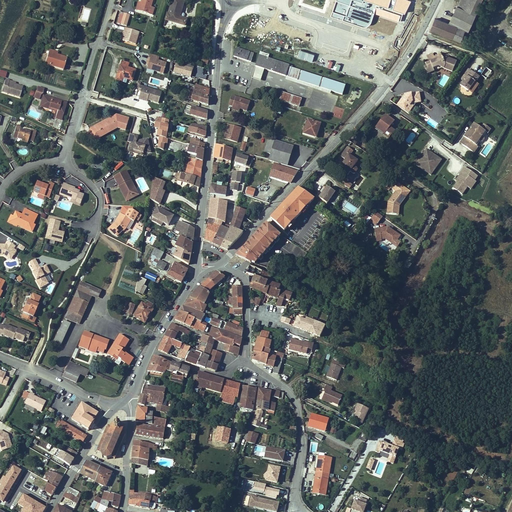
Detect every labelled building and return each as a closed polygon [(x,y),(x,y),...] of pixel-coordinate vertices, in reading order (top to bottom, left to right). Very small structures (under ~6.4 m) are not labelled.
[(141,0),(141,3),(138,11),(152,15),(153,11),(149,10),(150,7),(152,0),(141,0)] [(167,14),(165,20),(184,26),(186,19),(179,17),(184,1),(182,0),(172,0),(168,14),(167,14)] [(405,12),(411,1),(408,0),(336,0),(331,15),(334,16),(335,12),(344,15),(343,19),(362,26),(365,26),(368,25),(370,24),(371,21),(374,13),(398,21),(402,11),(405,12)] [(465,30),(467,31),(479,6),(481,0),(487,0),(496,4),(498,0),(460,0),(449,24),(435,19),(430,29),(451,38),(452,38),(456,27),(465,30)] [(306,16),(308,8),(301,7),(300,14),(306,16)] [(118,23),(127,26),(130,15),(125,13),(124,15),(121,14),(118,23)] [(338,25),(340,19),(333,17),(331,23),(338,25)] [(456,27),(452,38),(461,41),(465,30),(456,27)] [(135,44),(139,32),(125,28),(124,32),(125,32),(124,37),(123,41),(135,44)] [(288,30),(286,38),(293,40),(296,32),(288,30)] [(314,34),(313,41),(320,43),(322,36),(314,34)] [(333,46),(340,48),(343,41),(336,39),(333,46)] [(290,53),(298,54),(300,47),(292,45),(290,53)] [(253,53),(237,48),(234,57),(250,62),(253,53)] [(360,56),(361,49),(354,48),(352,54),(360,56)] [(268,55),(260,52),(255,66),(264,69),(267,58),(268,55)] [(66,58),(56,55),(48,53),(46,61),(64,66),(65,64),(66,58)] [(164,75),(167,63),(159,60),(150,57),(148,64),(146,70),(164,75)] [(427,60),(424,62),(426,66),(427,69),(431,67),(432,68),(437,66),(441,68),(451,73),(455,63),(445,59),(442,60),(442,58),(438,59),(437,57),(434,58),(427,60)] [(289,65),(267,58),(264,69),(285,76),(288,67),(289,65)] [(336,58),(334,65),(341,67),(343,60),(336,58)] [(64,66),(46,61),(45,64),(63,69),(64,66)] [(191,77),(194,68),(175,63),(173,72),(191,77)] [(116,80),(122,82),(123,78),(127,79),(132,81),(136,70),(127,68),(120,66),(116,80)] [(264,69),(255,66),(252,78),(260,81),(264,69)] [(481,76),(486,80),(492,71),(486,67),(481,76)] [(287,77),(297,80),(300,71),(291,68),(290,68),(287,77)] [(471,72),(468,69),(461,78),(464,80),(466,77),(467,77),(471,72)] [(321,78),(302,71),(301,73),(298,80),(318,87),(321,80),(321,78)] [(479,77),(471,72),(467,77),(466,77),(464,80),(461,84),(459,82),(456,87),(462,92),(464,88),(468,91),(474,82),(475,83),(479,77)] [(297,80),(287,77),(286,80),(333,95),(334,92),(298,80),(297,80)] [(343,85),(323,78),(320,88),(334,92),(340,94),(343,85)] [(3,86),(7,87),(5,93),(19,97),(23,87),(15,84),(9,82),(9,81),(9,80),(5,79),(3,86)] [(140,82),(137,81),(135,89),(138,90),(141,90),(140,93),(138,100),(146,103),(147,101),(158,105),(162,94),(139,87),(140,82)] [(43,89),(36,87),(33,97),(39,99),(43,89)] [(198,102),(202,90),(195,88),(191,87),(190,91),(188,91),(186,99),(198,102)] [(203,88),(202,90),(198,102),(208,105),(209,90),(203,88)] [(301,99),(282,92),(279,100),(299,107),(301,99)] [(402,98),(398,104),(406,110),(412,102),(414,103),(415,103),(421,102),(419,93),(405,95),(405,97),(403,99),(402,98)] [(232,96),(229,105),(233,106),(240,109),(246,111),(249,102),(232,96)] [(49,108),(54,110),(54,111),(54,113),(55,114),(54,120),(61,122),(66,103),(60,101),(60,103),(57,102),(56,100),(54,101),(52,101),(52,99),(47,97),(43,108),(49,110),(49,108)] [(408,113),(415,103),(414,103),(412,102),(406,110),(398,104),(397,105),(408,113)] [(187,106),(185,112),(207,119),(207,112),(187,106)] [(332,117),(341,118),(343,108),(334,106),(332,117)] [(420,117),(423,111),(416,108),(413,113),(420,117)] [(394,122),(386,115),(376,127),(376,128),(384,134),(394,122)] [(100,142),(101,137),(97,136),(97,133),(103,131),(102,129),(106,127),(108,131),(111,129),(112,131),(118,128),(126,130),(129,119),(117,116),(111,119),(112,120),(109,122),(108,120),(92,129),(89,139),(100,142)] [(158,143),(165,144),(166,138),(168,121),(162,119),(157,117),(155,123),(161,125),(159,137),(158,143)] [(316,137),(320,124),(307,120),(303,133),(316,137)] [(481,129),(474,124),(471,129),(472,130),(469,134),(468,133),(465,138),(468,140),(464,146),(475,154),(479,147),(476,146),(479,141),(481,142),(483,142),(485,140),(484,137),(482,136),(485,132),(488,134),(491,130),(484,125),(481,129)] [(237,142),(239,136),(237,136),(239,127),(230,125),(228,130),(226,130),(224,139),(237,142)] [(97,133),(97,136),(101,137),(112,131),(111,129),(108,131),(106,127),(102,129),(103,131),(97,133)] [(205,131),(190,127),(189,132),(205,137),(205,131)] [(20,131),(20,130),(16,128),(13,136),(17,138),(17,139),(21,141),(21,142),(27,144),(28,141),(33,143),(36,133),(31,131),(30,134),(27,133),(26,135),(24,134),(25,132),(20,131)] [(138,137),(130,134),(128,142),(131,143),(129,149),(134,150),(133,153),(138,154),(139,152),(143,153),(144,151),(147,152),(151,152),(148,139),(139,141),(139,142),(137,141),(138,137)] [(277,164),(277,163),(279,163),(287,166),(293,147),(275,141),(276,136),(269,134),(263,152),(270,154),(268,160),(274,162),(277,164)] [(189,145),(194,146),(203,149),(204,144),(199,143),(200,140),(192,138),(189,145)] [(231,161),(232,149),(216,145),(214,158),(231,161)] [(182,156),(186,157),(189,158),(202,162),(203,153),(193,150),(180,146),(178,150),(183,152),(182,156)] [(351,151),(346,147),(339,156),(343,159),(336,169),(344,175),(348,170),(352,173),(356,168),(352,165),(355,160),(348,155),(351,151)] [(431,153),(427,150),(416,164),(420,168),(422,165),(428,169),(426,172),(430,175),(441,160),(437,157),(435,159),(429,155),(431,153)] [(127,152),(126,159),(133,161),(135,154),(127,152)] [(235,162),(250,167),(253,156),(251,155),(250,158),(237,155),(235,162)] [(200,179),(202,162),(189,158),(185,174),(200,179)] [(290,183),(297,172),(278,166),(277,165),(277,164),(274,162),(269,176),(290,183)] [(477,176),(464,167),(459,174),(460,175),(462,176),(457,182),(453,188),(462,194),(467,187),(473,179),(474,180),(477,176)] [(137,187),(127,169),(116,176),(121,184),(123,183),(123,185),(125,184),(126,185),(125,187),(127,192),(129,191),(131,195),(136,193),(134,189),(137,187)] [(199,187),(200,179),(185,174),(178,172),(177,175),(177,178),(176,181),(199,187)] [(232,190),(237,191),(238,183),(240,182),(241,173),(233,172),(232,182),(233,182),(232,190)] [(150,200),(159,205),(164,192),(162,191),(165,183),(153,178),(150,200)] [(474,180),(473,179),(467,187),(471,189),(476,182),(474,180)] [(48,186),(37,182),(33,192),(49,198),(54,184),(50,183),(48,186)] [(400,195),(404,188),(397,183),(392,189),(395,192),(388,202),(387,211),(390,211),(390,214),(396,215),(397,206),(403,197),(400,195)] [(64,184),(60,194),(69,198),(76,200),(76,202),(81,204),(84,196),(79,194),(81,190),(75,188),(75,189),(73,189),(73,187),(64,184)] [(217,195),(220,196),(221,188),(211,186),(210,194),(217,195)] [(127,192),(125,193),(129,200),(141,193),(137,187),(134,189),(136,193),(131,195),(129,191),(127,192)] [(255,190),(248,187),(245,194),(253,196),(255,190)] [(327,187),(319,198),(327,204),(335,192),(327,187)] [(314,199),(298,188),(270,218),(284,231),(314,199)] [(409,192),(404,188),(400,195),(403,197),(397,206),(396,215),(398,215),(399,206),(409,192)] [(216,200),(209,199),(208,218),(214,220),(222,223),(225,224),(227,203),(216,200)] [(315,199),(311,204),(317,209),(321,204),(315,199)] [(168,209),(159,205),(157,208),(156,207),(151,216),(152,217),(151,220),(159,225),(161,222),(167,225),(172,216),(166,213),(168,209)] [(240,236),(243,233),(238,231),(235,229),(237,221),(240,222),(242,217),(243,218),(245,212),(236,208),(229,230),(221,247),(227,250),(240,236)] [(31,212),(25,209),(21,215),(22,215),(24,216),(28,218),(31,212)] [(117,222),(110,229),(115,234),(118,236),(124,230),(125,231),(129,228),(133,220),(135,221),(137,218),(138,216),(141,218),(143,214),(135,210),(130,210),(127,215),(122,213),(117,222)] [(21,215),(16,212),(14,216),(11,220),(18,224),(17,225),(31,232),(35,225),(33,225),(38,215),(31,212),(28,218),(24,216),(23,217),(21,217),(22,215),(21,215)] [(382,217),(375,212),(370,218),(377,223),(382,217)] [(18,224),(11,220),(14,216),(11,215),(8,222),(17,226),(17,225),(18,224)] [(237,221),(235,229),(238,231),(243,218),(242,217),(240,222),(237,221)] [(58,230),(60,222),(50,220),(46,239),(59,242),(60,237),(64,238),(64,233),(59,232),(58,233),(56,232),(57,230),(58,230)] [(214,221),(208,220),(204,240),(208,242),(211,231),(217,234),(220,227),(213,225),(214,221)] [(178,236),(180,237),(193,243),(194,230),(179,221),(175,230),(180,233),(178,236)] [(280,235),(266,223),(243,247),(248,252),(244,256),(246,259),(249,257),(257,259),(280,235)] [(229,230),(221,227),(220,227),(217,234),(214,241),(213,244),(221,247),(229,230)] [(386,240),(392,244),(397,236),(392,233),(393,231),(388,228),(375,230),(377,242),(382,241),(382,240),(386,240)] [(209,242),(213,244),(214,241),(217,234),(211,231),(208,242),(209,242)] [(401,237),(393,231),(392,233),(397,236),(392,244),(394,246),(401,237)] [(193,243),(180,237),(175,246),(178,248),(184,251),(191,254),(191,250),(193,243)] [(16,251),(19,248),(12,242),(10,244),(10,246),(7,246),(7,244),(0,244),(0,255),(6,255),(10,258),(16,251)] [(248,252),(243,247),(235,256),(250,263),(253,264),(257,259),(249,257),(246,259),(244,256),(248,252)] [(178,248),(174,255),(173,256),(189,265),(191,254),(184,251),(178,248)] [(153,256),(160,259),(163,253),(157,249),(153,256)] [(18,252),(16,251),(10,258),(12,260),(18,252)] [(156,266),(159,261),(151,257),(149,262),(156,266)] [(30,263),(33,269),(39,266),(36,260),(30,263)] [(166,265),(159,261),(156,266),(163,270),(166,265)] [(187,270),(174,263),(168,275),(180,283),(182,281),(184,275),(187,270)] [(259,278),(262,271),(249,266),(246,273),(254,276),(251,283),(265,287),(267,281),(259,278)] [(47,285),(44,279),(45,277),(51,273),(49,269),(45,271),(43,268),(41,269),(35,272),(33,273),(37,280),(36,281),(41,289),(47,285)] [(267,281),(271,275),(262,271),(259,278),(267,281)] [(146,272),(144,278),(155,282),(157,276),(146,272)] [(212,276),(213,277),(209,280),(215,285),(224,277),(216,273),(212,276)] [(215,285),(209,280),(208,280),(203,284),(200,287),(201,288),(207,292),(215,285)] [(250,287),(266,294),(271,283),(267,281),(265,287),(251,283),(250,287)] [(277,298),(278,298),(280,291),(281,289),(279,288),(280,286),(271,283),(266,294),(264,299),(266,300),(267,295),(277,298)] [(190,298),(204,304),(205,303),(209,293),(207,292),(201,288),(200,287),(190,298)] [(241,287),(232,287),(232,298),(233,299),(240,298),(240,293),(241,293),(241,287)] [(290,298),(292,293),(281,289),(280,291),(281,291),(278,299),(277,302),(276,306),(286,308),(290,298)] [(77,291),(68,310),(82,316),(91,297),(77,291)] [(32,292),(21,317),(34,323),(37,318),(34,316),(42,297),(32,292)] [(206,314),(207,312),(203,310),(207,303),(205,303),(204,304),(190,298),(183,305),(206,314)] [(233,299),(232,298),(233,309),(241,309),(240,305),(242,305),(241,298),(240,298),(233,299)] [(134,305),(129,303),(126,313),(131,315),(134,305)] [(152,310),(141,303),(134,316),(143,322),(147,314),(149,315),(152,310)] [(240,305),(241,309),(233,309),(233,314),(242,314),(242,305),(240,305)] [(201,322),(201,321),(204,315),(191,311),(182,307),(179,311),(188,315),(183,324),(190,327),(191,325),(196,327),(195,329),(197,330),(198,329),(201,322)] [(79,324),(82,316),(68,310),(65,318),(79,324)] [(174,320),(183,324),(188,315),(179,311),(174,320)] [(303,322),(295,319),(295,321),(294,327),(319,338),(324,327),(304,320),(303,322)] [(64,321),(54,342),(61,345),(70,325),(64,321)] [(227,323),(224,330),(228,332),(241,337),(243,329),(242,329),(227,323)] [(7,324),(6,326),(1,324),(0,327),(0,335),(2,336),(3,335),(14,339),(15,337),(24,341),(26,336),(28,331),(19,328),(19,329),(7,324)] [(186,334),(188,330),(180,327),(180,328),(171,324),(169,328),(167,332),(165,336),(164,337),(173,340),(178,330),(186,334)] [(213,340),(215,340),(218,330),(211,328),(208,337),(213,340)] [(215,340),(220,342),(223,332),(218,330),(215,340)] [(257,338),(254,353),(261,354),(263,349),(269,349),(271,342),(270,341),(271,337),(268,336),(269,333),(267,332),(261,331),(259,339),(257,338)] [(104,350),(107,341),(84,332),(80,344),(102,352),(103,349),(104,350)] [(220,342),(225,344),(225,343),(228,334),(223,332),(220,342)] [(225,343),(232,346),(233,344),(239,346),(241,339),(228,334),(225,343)] [(119,335),(107,354),(112,357),(114,355),(117,357),(121,360),(120,361),(125,363),(129,356),(125,353),(125,354),(121,352),(128,340),(119,335)] [(202,335),(202,336),(201,337),(200,341),(207,344),(212,345),(213,340),(208,337),(202,335)] [(171,345),(180,348),(181,344),(173,340),(164,337),(158,350),(166,354),(171,345)] [(300,342),(294,340),(295,339),(291,337),(288,349),(305,354),(307,344),(308,344),(300,342)] [(237,355),(239,348),(232,346),(225,343),(225,344),(223,350),(237,355)] [(207,344),(205,348),(203,354),(208,356),(212,345),(207,344)] [(197,365),(202,354),(203,354),(205,348),(201,347),(198,353),(195,351),(193,355),(189,353),(185,361),(197,365)] [(252,360),(265,365),(268,356),(269,350),(268,350),(269,349),(263,349),(261,354),(254,353),(252,360)] [(187,352),(182,350),(181,350),(177,358),(183,361),(187,352)] [(212,350),(208,362),(218,365),(221,353),(212,350)] [(209,357),(208,356),(203,354),(202,354),(197,365),(205,368),(209,357)] [(133,358),(129,356),(125,363),(128,366),(133,358)] [(167,383),(170,381),(170,378),(171,375),(171,372),(169,371),(157,366),(160,359),(154,356),(146,375),(154,375),(159,380),(163,381),(167,383)] [(274,362),(275,358),(268,356),(265,365),(272,367),(274,362)] [(171,365),(171,363),(160,359),(157,366),(169,371),(171,365)] [(333,360),(326,376),(336,380),(341,367),(343,368),(345,364),(337,361),(333,360)] [(215,371),(218,365),(208,362),(206,368),(215,371)] [(85,377),(88,371),(69,363),(63,377),(76,383),(80,375),(85,377)] [(169,371),(171,372),(172,371),(178,373),(180,366),(177,365),(177,367),(171,365),(169,371)] [(183,367),(180,366),(178,373),(183,375),(181,377),(183,378),(186,378),(189,371),(182,369),(183,367)] [(0,382),(7,386),(10,379),(5,377),(6,373),(0,370),(0,382)] [(231,401),(230,404),(233,405),(235,398),(237,398),(240,385),(203,374),(201,388),(222,393),(220,398),(222,399),(231,401)] [(178,383),(178,384),(182,384),(183,378),(181,377),(171,375),(170,378),(170,381),(178,383)] [(302,379),(300,379),(297,382),(300,386),(301,384),(310,389),(311,387),(308,386),(312,380),(306,377),(305,380),(303,379),(302,379)] [(339,405),(342,395),(331,391),(332,387),(326,385),(321,401),(339,405)] [(147,395),(150,395),(163,398),(164,389),(143,386),(141,394),(147,395)] [(243,386),(242,395),(254,396),(256,389),(243,386)] [(257,402),(269,403),(269,402),(271,392),(259,390),(257,402)] [(279,399),(282,400),(284,393),(274,390),(272,396),(279,398),(279,399)] [(33,395),(34,394),(30,392),(24,403),(25,404),(41,411),(46,401),(38,398),(37,399),(35,398),(36,397),(33,395)] [(144,405),(144,404),(145,401),(149,402),(150,395),(147,395),(141,394),(139,404),(144,405)] [(156,409),(157,409),(160,410),(161,406),(163,398),(150,395),(149,402),(157,404),(156,409)] [(253,403),(254,396),(242,395),(241,401),(251,403),(253,403)] [(251,403),(241,401),(239,408),(252,411),(253,406),(251,406),(251,403)] [(269,403),(257,402),(256,409),(253,421),(251,425),(266,430),(267,427),(260,425),(260,423),(258,423),(261,412),(260,409),(267,410),(269,403)] [(269,402),(269,403),(267,410),(274,412),(275,404),(271,403),(269,402)] [(72,420),(88,430),(89,430),(95,421),(94,420),(99,413),(82,403),(72,420)] [(357,404),(354,411),(357,412),(356,415),(353,419),(362,423),(368,409),(357,404)] [(151,424),(152,418),(152,413),(147,412),(147,409),(138,408),(136,422),(151,424)] [(156,410),(155,419),(165,421),(167,413),(160,411),(156,410)] [(328,420),(313,415),(311,421),(310,421),(308,427),(324,432),(328,420)] [(151,424),(151,426),(164,428),(166,421),(165,421),(155,419),(152,418),(151,424)] [(58,428),(60,430),(81,442),(85,436),(68,426),(69,425),(62,421),(58,428)] [(110,426),(110,427),(108,426),(97,451),(100,452),(100,453),(101,453),(102,456),(101,457),(102,458),(103,457),(106,458),(106,459),(107,459),(107,458),(110,457),(110,458),(111,457),(114,459),(125,433),(122,432),(123,432),(122,431),(123,429),(120,428),(121,426),(122,426),(123,425),(122,424),(121,424),(120,424),(119,424),(118,423),(117,422),(116,422),(115,422),(115,423),(115,424),(116,424),(115,426),(112,424),(111,427),(110,426)] [(136,435),(144,436),(145,426),(137,425),(136,435)] [(145,426),(144,436),(162,439),(164,428),(151,426),(151,428),(145,426)] [(215,441),(227,444),(230,431),(218,428),(215,441)] [(0,432),(0,443),(2,451),(12,448),(8,435),(2,432),(1,433),(0,432)] [(246,442),(254,444),(258,435),(249,432),(246,442)] [(364,441),(367,435),(360,432),(357,438),(364,441)] [(400,441),(393,439),(392,439),(389,446),(386,445),(385,446),(377,443),(374,451),(388,456),(385,462),(390,464),(395,449),(398,451),(401,445),(399,444),(400,441)] [(132,459),(147,461),(148,461),(148,450),(149,444),(135,441),(134,441),(132,459)] [(284,451),(270,447),(268,458),(282,461),(284,451)] [(68,448),(65,453),(74,459),(77,453),(68,448)] [(70,464),(74,459),(65,453),(62,452),(59,457),(70,464)] [(322,460),(318,459),(315,475),(328,477),(331,459),(323,458),(322,460)] [(146,467),(147,461),(132,459),(132,464),(146,467)] [(79,473),(95,481),(98,474),(96,474),(99,467),(86,461),(79,473)] [(279,468),(268,466),(267,474),(264,476),(265,480),(276,483),(277,478),(276,478),(276,477),(277,477),(279,468)] [(464,470),(471,474),(474,469),(466,466),(464,470)] [(96,474),(98,474),(95,481),(94,482),(105,486),(111,473),(99,467),(96,474)] [(62,478),(50,471),(46,479),(46,480),(48,481),(47,484),(55,489),(62,478)] [(328,477),(315,475),(313,490),(317,491),(317,494),(325,495),(328,477)] [(16,483),(26,488),(30,481),(25,479),(20,476),(16,483)] [(46,480),(38,476),(33,483),(30,490),(40,496),(42,494),(42,492),(43,490),(47,484),(48,481),(46,480)] [(47,484),(43,490),(52,495),(55,489),(47,484)] [(79,492),(70,488),(67,493),(75,497),(76,497),(78,493),(79,492)] [(3,503),(14,508),(16,504),(20,492),(11,489),(3,503)] [(107,500),(109,493),(104,491),(102,499),(96,496),(94,501),(97,502),(99,504),(105,506),(107,502),(107,500)] [(36,500),(20,492),(16,504),(18,505),(19,504),(27,507),(36,511),(42,511),(46,505),(36,500)] [(66,492),(63,497),(73,501),(75,497),(67,493),(66,492)] [(109,493),(107,500),(112,502),(111,506),(118,507),(120,495),(109,493)] [(157,497),(134,493),(130,493),(129,500),(149,503),(157,504),(157,497)] [(248,506),(273,511),(274,511),(277,503),(251,496),(248,506)] [(366,499),(359,497),(358,500),(355,499),(351,508),(362,511),(366,499)] [(148,508),(149,503),(129,500),(129,505),(148,508)]
